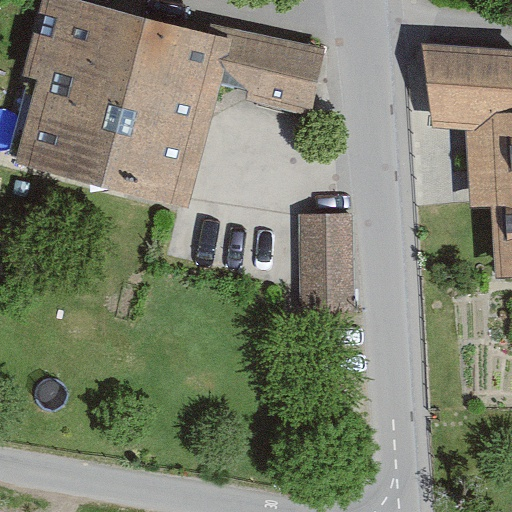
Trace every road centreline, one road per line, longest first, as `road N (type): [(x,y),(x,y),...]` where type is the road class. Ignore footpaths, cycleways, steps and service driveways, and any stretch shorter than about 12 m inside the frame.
road 1 (residential): [(364,0),(400,511)]
road 2 (residential): [(0,462),(333,511)]
